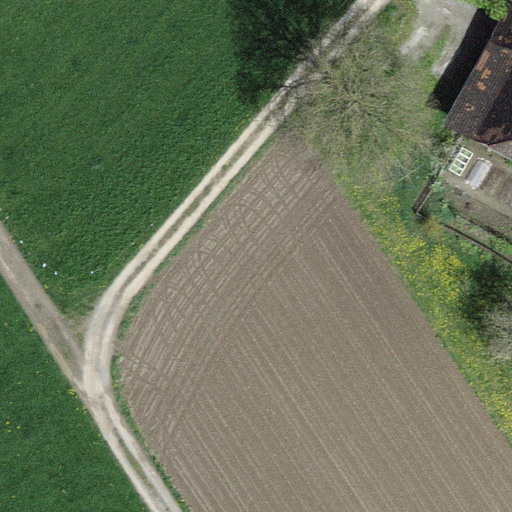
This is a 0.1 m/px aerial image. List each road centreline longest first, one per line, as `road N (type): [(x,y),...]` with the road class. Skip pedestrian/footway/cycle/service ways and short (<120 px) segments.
road 1 (track): [(374,0),(67,344),(176,511)]
road 2 (track): [(0,240),(67,344)]
